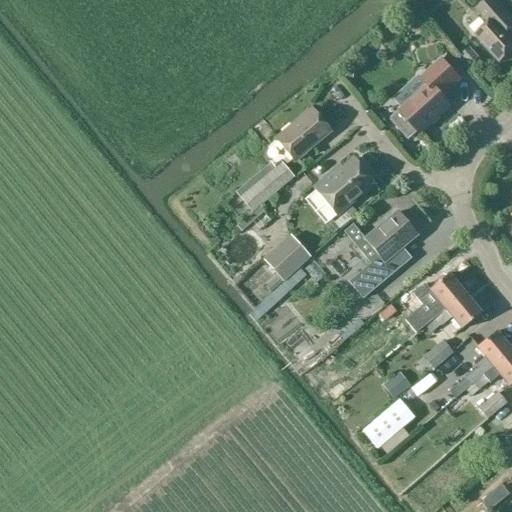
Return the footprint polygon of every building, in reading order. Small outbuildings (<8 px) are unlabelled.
[(500,63),(511,51),(511,37),(502,26),(511,18),(494,0),(488,0),(477,11),(489,24),(476,36),(500,63)] [(470,48),(462,55),(471,65),(479,58),(470,48)] [(396,123),(396,124),(397,125),(397,126),(397,127),(397,128),(398,129),(398,130),(399,131),(400,132),(401,133),(401,134),(402,134),(403,135),(404,136),(406,136),(407,136),(408,137),(409,137),(410,137),(411,137),(412,136),(414,136),(415,136),(416,135),(417,135),(418,134),(419,133),(420,133),(451,104),(442,94),(459,78),(442,59),(421,77),(428,85),(399,111),(401,113),(400,114),(399,115),(399,116),(398,117),(398,118),(397,119),(397,120),(397,121),(396,123)] [(352,79),(353,69),(344,68),(342,77),(352,79)] [(293,163),(329,133),(311,111),(275,141),(293,163)] [(308,175),(331,156),(325,149),(302,169),(308,175)] [(511,168),(511,160),(509,158),(502,165),(509,172),(511,168)] [(336,217),(373,186),(352,161),(329,180),(327,178),(313,189),(336,217)] [(294,178),(281,163),(275,169),(270,163),(235,193),(252,214),(294,178)] [(353,225),(343,233),(370,264),(348,283),(361,301),(384,283),(406,265),(395,251),(415,235),(396,212),(364,238),(353,225)] [(290,235),(262,261),(278,278),(266,290),(272,296),(284,284),(283,283),(310,257),(290,235)] [(428,292),(436,303),(426,311),(428,313),(430,312),(435,318),(443,311),(463,295),(447,277),(428,292)] [(480,316),(463,296),(463,295),(443,311),(435,318),(424,327),(430,335),(438,329),(438,330),(451,320),(460,332),(480,316)] [(378,315),(384,322),(395,312),(389,305),(378,315)] [(424,327),(435,318),(430,312),(428,313),(419,321),(424,327)] [(404,325),(392,335),(400,344),(412,335),(404,325)] [(472,385),(511,354),(495,334),(475,350),(483,359),(473,366),(477,370),(467,378),(472,385)] [(433,371),(453,355),(442,342),(424,358),(433,371)] [(285,365),(296,377),(315,359),(304,347),(285,365)] [(498,378),(508,389),(511,386),(511,354),(472,385),(465,391),(471,398),(488,384),(489,385),(498,378)] [(454,400),(465,391),(472,385),(467,378),(449,393),(454,400)] [(382,387),(393,401),(404,392),(393,379),(382,387)] [(487,421),(506,405),(497,394),(478,410),(487,421)] [(399,401),(362,432),(377,450),(414,419),(399,401)] [(482,447),(495,467),(509,457),(497,438),(482,447)] [(456,492),(459,482),(451,480),(448,490),(456,492)] [(485,511),(487,511),(508,496),(501,487),(480,504),(485,511)]
